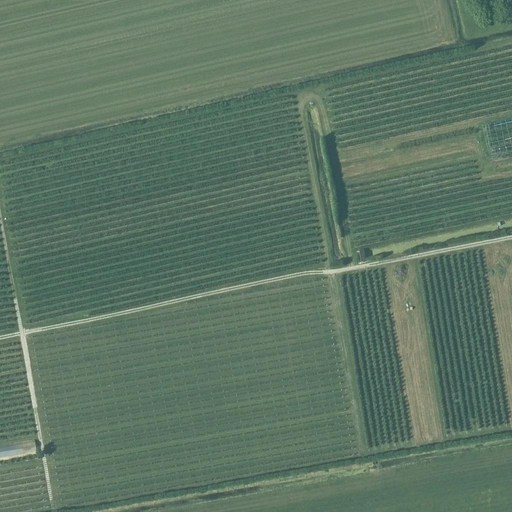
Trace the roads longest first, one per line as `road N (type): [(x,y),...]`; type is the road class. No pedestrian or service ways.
road 1 (track): [(511,239),(0,339)]
road 2 (track): [(0,219),(52,506)]
